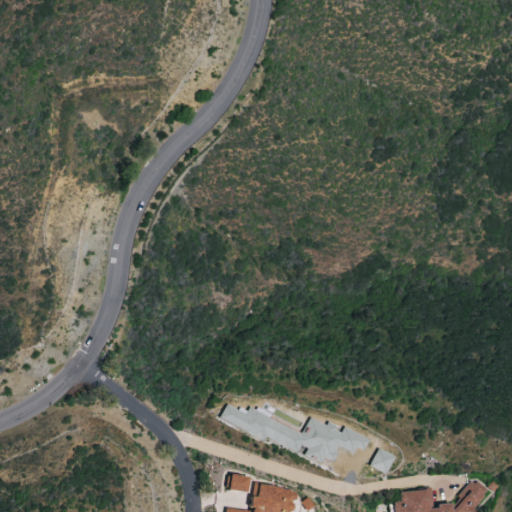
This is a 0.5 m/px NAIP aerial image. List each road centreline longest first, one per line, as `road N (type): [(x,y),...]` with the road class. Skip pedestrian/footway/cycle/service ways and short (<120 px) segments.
road 1 (residential): [(0,422),(38,405),(82,367),(109,316),(142,194),(233,87),(263,0)]
road 2 (residential): [(196,511),(174,446),(82,367)]
